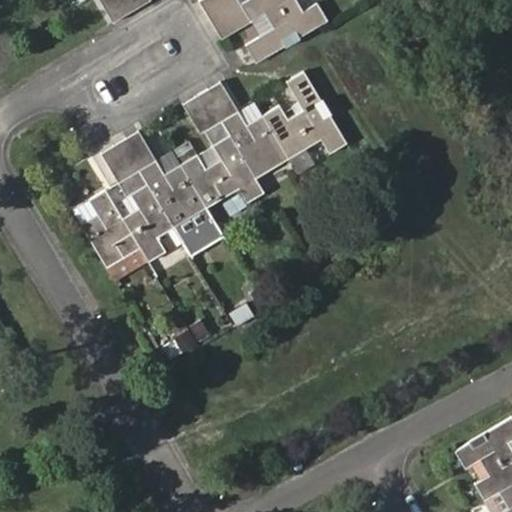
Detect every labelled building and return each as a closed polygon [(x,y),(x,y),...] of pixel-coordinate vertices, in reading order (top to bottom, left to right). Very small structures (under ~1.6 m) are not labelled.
[(94,0),(106,20),(140,0),(94,0)] [(197,0),(221,37),(250,20),(242,8),(239,3),(237,0),(197,0)] [(237,0),(239,3),(242,8),(250,20),(262,14),(270,27),(240,44),(253,65),(326,20),(316,3),(303,11),(296,0),(237,0)] [(262,14),(247,23),(254,36),(270,27),(262,14)] [(219,122),(217,124),(225,138),(208,149),(215,160),(201,169),(194,158),(194,157),(177,167),(161,176),(153,163),(152,161),(138,170),(134,172),(125,178),(116,183),(132,210),(118,218),(101,189),(86,198),(94,213),(78,223),(103,266),(135,246),(144,261),(159,252),(150,238),(167,227),(200,207),(231,189),(240,203),(258,192),(249,178),(283,156),(316,137),(325,151),(341,141),(299,72),(283,81),(293,98),(299,109),(283,119),(277,108),(276,106),(259,117),(243,126),(236,113),(235,113),(219,122)] [(197,135),(217,124),(219,122),(235,113),(218,84),(179,107),(197,135)] [(293,98),(277,108),(283,119),(299,109),(293,98)] [(252,104),(236,113),(243,126),(259,117),(252,104)] [(138,170),(152,161),(135,133),(97,156),(114,184),(116,183),(125,178),(134,172),(138,170)] [(186,143),(169,153),(177,167),(194,157),(186,143)] [(208,149),(194,158),(201,169),(215,160),(208,149)] [(161,176),(177,167),(169,153),(153,163),(161,176)] [(94,213),(86,198),(69,208),(78,223),(94,213)] [(200,207),(167,227),(176,242),(185,256),(218,237),(200,207)] [(167,227),(150,238),(159,252),(176,242),(167,227)] [(159,252),(144,261),(152,275),(185,256),(176,242),(159,252)] [(135,246),(103,266),(111,280),(144,261),(135,246)] [(230,287),(237,300),(248,294),(241,282),(230,287)] [(247,301),(228,310),(235,324),(254,315),(247,301)] [(197,318),(185,325),(194,341),(206,334),(197,318)] [(193,344),(183,329),(169,337),(178,352),(193,344)] [(178,352),(170,338),(158,345),(166,358),(178,352)] [(511,511),(511,455),(504,442),(511,436),(511,422),(507,414),(450,449),(461,467),(475,459),(484,474),(470,483),(480,500),(494,492),(503,507),(494,511),(511,511)]
